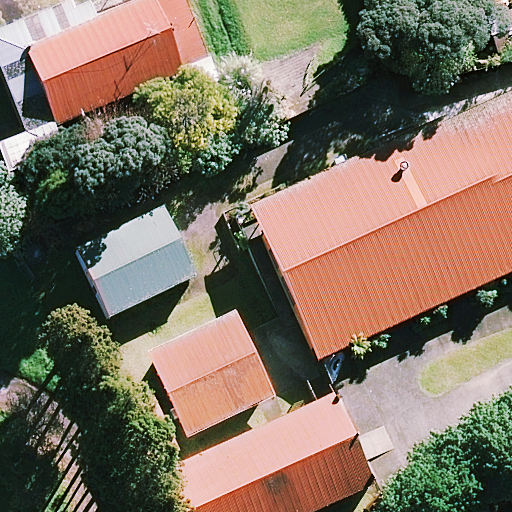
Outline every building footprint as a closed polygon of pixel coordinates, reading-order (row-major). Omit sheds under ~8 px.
[(180,0),(120,0),(27,43),(60,114),(202,48),(180,0)] [(511,81),(236,209),(305,357),(511,262),(511,81)] [(193,290),(166,234),(82,274),(109,330),(193,290)] [(229,304),(139,346),(174,421),(264,380),(229,304)] [(334,397),(150,482),(164,511),(277,511),(368,470),(334,397)] [(178,461),(155,413),(122,429),(145,477),(178,461)] [(420,511),(423,509),(392,486),(373,511),(420,511)]
